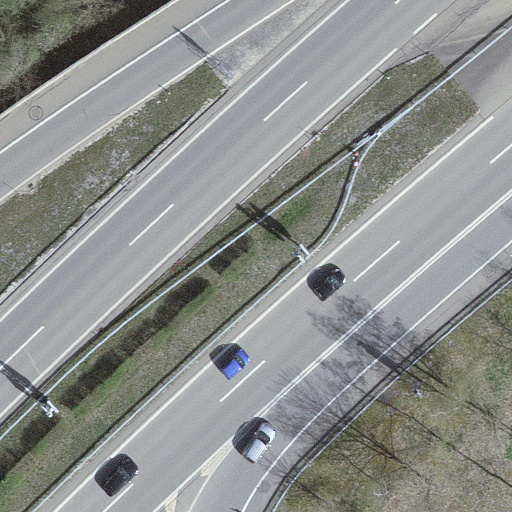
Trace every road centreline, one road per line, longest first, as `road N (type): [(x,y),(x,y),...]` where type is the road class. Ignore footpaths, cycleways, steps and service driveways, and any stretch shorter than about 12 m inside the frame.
road 1 (motorway): [(105,511),(403,235),(511,145)]
road 2 (motorway): [(399,0),(0,366)]
road 3 (motorway): [(218,511),(288,414),(511,217)]
road 4 (motorway): [(259,0),(0,175)]
